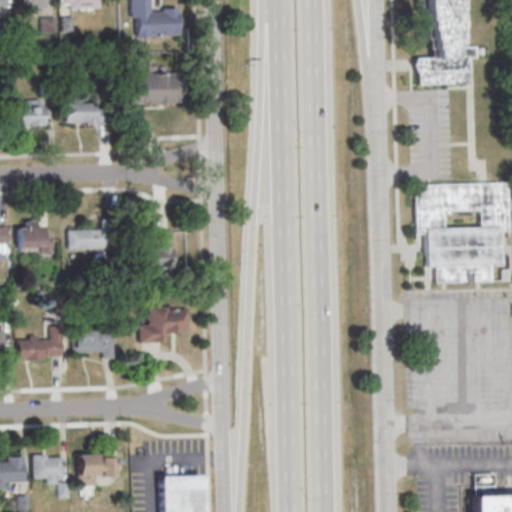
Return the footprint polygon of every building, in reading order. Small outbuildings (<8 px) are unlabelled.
[(17,0),(18,1),(21,1),(21,12),(44,12),(43,0),(17,0)] [(59,0),(59,9),(96,9),(95,0),(59,0)] [(179,35),(178,8),(149,8),(148,0),(129,0),(130,36),(179,35)] [(467,83),(467,56),(483,56),(483,46),(465,46),(464,0),(415,0),(416,9),(428,9),(428,57),(414,57),(415,83),(467,83)] [(126,84),(126,104),(181,104),(180,72),(151,73),(151,67),(138,67),(138,84),(126,84)] [(17,125),(42,125),(42,101),(17,101),(17,125)] [(66,102),(66,123),(103,123),(103,102),(66,102)] [(409,185),(503,182),(504,232),(494,232),(494,264),(486,265),(487,279),(430,280),(430,266),(420,266),(419,234),(410,234),(409,185)] [(49,235),(40,235),(39,221),(14,222),(15,251),(49,250),(49,235)] [(66,229),(66,248),(105,248),(105,229),(66,229)] [(154,247),(137,247),(137,267),(170,267),(170,231),(154,231),(154,247)] [(164,342),(164,332),(185,332),(185,306),(146,306),(146,323),(137,323),(137,342),(164,342)] [(59,326),(47,327),(48,337),(14,337),(15,360),(60,359),(59,326)] [(110,357),(110,331),(71,331),(71,352),(99,352),(99,357),(110,357)] [(61,482),(61,454),(30,454),(30,482),(61,482)] [(75,454),(74,485),(93,485),(93,473),(114,473),(114,455),(75,454)] [(0,485),(22,485),(22,456),(0,455),(0,485)] [(157,475),(157,511),(200,511),(200,475),(157,475)] [(511,511),(465,511),(465,496),(511,495),(511,511)]
